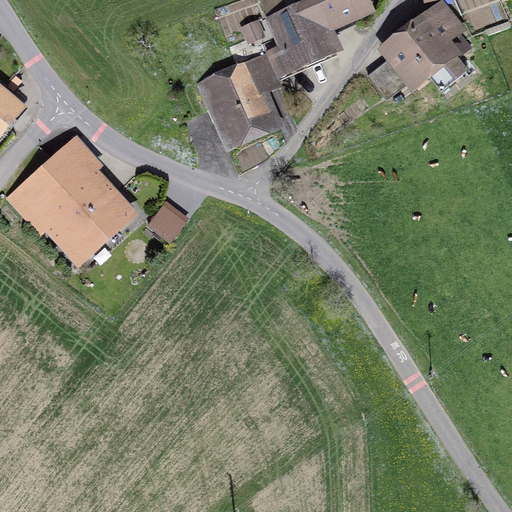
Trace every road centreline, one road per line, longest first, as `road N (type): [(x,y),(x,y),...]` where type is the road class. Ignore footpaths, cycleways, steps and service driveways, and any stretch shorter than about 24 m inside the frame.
road 1 (unclassified): [(233,192),(280,215),(349,281),(501,511)]
road 2 (residential): [(233,192),(288,150),(397,0)]
road 3 (unclassified): [(66,103),(132,155),(233,192)]
